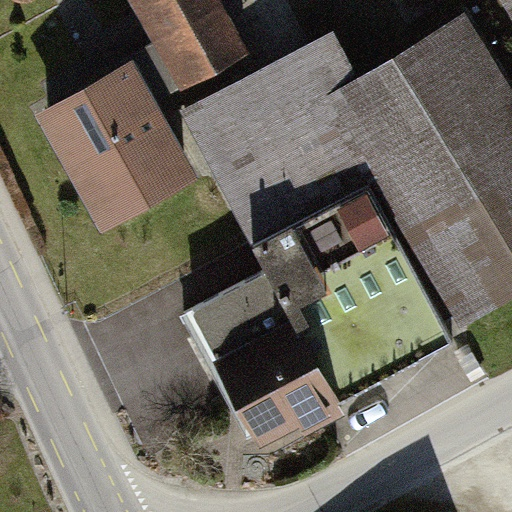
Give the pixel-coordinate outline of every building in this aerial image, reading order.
[(143,0),(205,112),(273,75),(231,0),(143,0)] [(511,292),(511,50),(488,6),(378,65),(360,29),(273,75),(205,112),(268,228),(401,157),(482,308),(511,292)] [(151,65),(59,113),(122,232),(214,184),(151,65)] [(324,262),(363,246),(343,196),(303,212),(324,262)] [(191,304),(269,262),(256,238),(178,280),(191,304)] [(294,266),(211,308),(286,452),(368,410),(294,266)] [(417,511),(406,498),(389,511),(417,511)]
